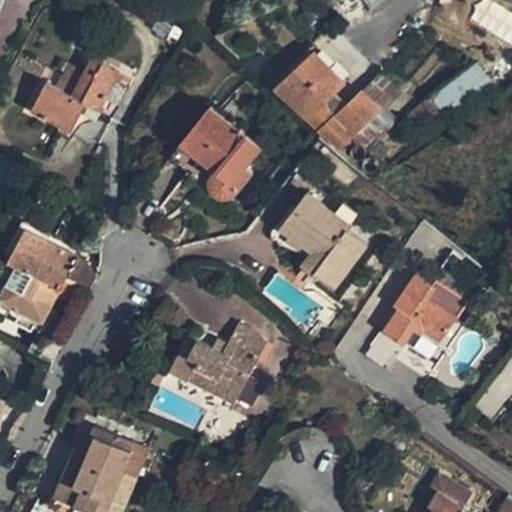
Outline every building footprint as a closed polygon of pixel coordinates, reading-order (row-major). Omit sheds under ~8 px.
[(511,15),(495,5),(484,23),(511,40),(511,15)] [(437,39),(416,20),(359,84),(380,103),(437,39)] [(291,64),(274,82),(317,125),(335,109),(323,97),(343,77),(311,45),(291,64)] [(119,69),(91,55),(85,67),(67,59),(53,84),(46,80),(31,108),(73,130),(87,103),(100,109),(119,69)] [(472,61),(428,96),(450,123),(494,88),(472,61)] [(380,103),(359,84),(335,109),(317,125),(338,145),(380,103)] [(209,106),(170,154),(189,170),(199,160),(215,174),(212,184),(215,192),(224,197),(232,193),(250,171),(246,167),(260,149),(209,106)] [(306,190),(281,227),(314,250),(304,267),(316,274),(319,270),(338,284),(366,240),(348,227),(351,221),(306,190)] [(0,299),(44,320),(75,258),(24,232),(10,259),(15,261),(0,293),(0,299)] [(384,325),(403,337),(412,325),(417,318),(423,322),(441,334),(455,313),(427,292),(433,283),(413,269),(393,300),(398,305),(384,325)] [(418,329),(423,322),(417,318),(412,325),(418,329)] [(259,333),(243,324),(231,344),(226,353),(215,349),(191,338),(172,372),(190,383),(193,377),(236,400),(268,343),(259,333)] [(222,339),(215,349),(226,353),(231,344),(222,339)] [(511,362),(511,363),(475,405),(488,416),(511,388),(511,362)] [(233,407),(236,400),(193,377),(190,383),(233,407)] [(446,409),(456,417),(465,406),(456,398),(446,409)] [(86,448),(65,498),(98,511),(112,511),(140,445),(96,425),(86,448)] [(65,498),(86,448),(76,444),(56,494),(65,498)] [(234,478),(209,467),(197,494),(222,505),(234,478)] [(468,511),(460,507),(462,505),(437,488),(428,503),(433,506),(429,511),(468,511)] [(65,498),(56,494),(52,501),(62,505),(65,498)]
